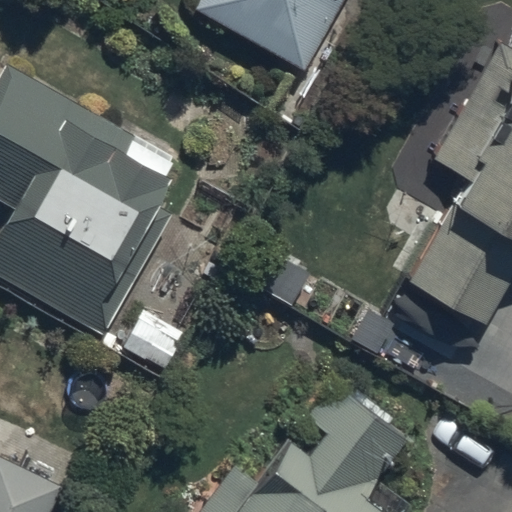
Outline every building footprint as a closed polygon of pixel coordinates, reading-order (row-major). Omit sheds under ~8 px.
[(198,0),(192,11),(304,74),(345,0),(198,0)] [(511,48),(511,50),(498,42),(427,161),(463,184),(407,284),(487,327),(511,279),(511,48)] [(0,279),(99,338),(122,299),(108,288),(169,185),(159,179),(169,162),(10,68),(0,84),(0,205),(8,210),(0,223),(0,279)] [(377,511),(364,502),(413,438),(391,421),(391,420),(337,379),(304,423),(323,436),(306,459),(280,440),(252,477),(231,462),(193,511),(377,511)] [(0,511),(48,511),(59,490),(0,462),(0,511)]
